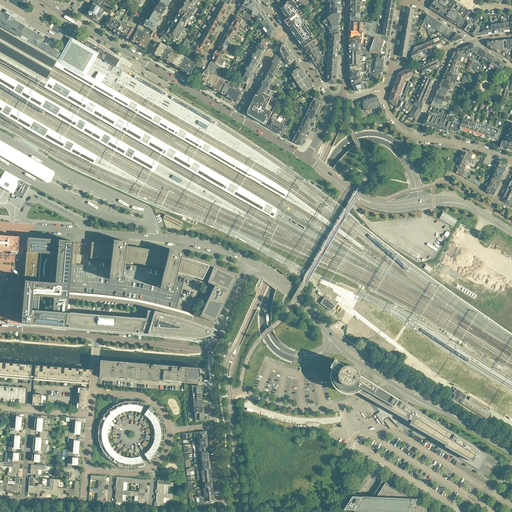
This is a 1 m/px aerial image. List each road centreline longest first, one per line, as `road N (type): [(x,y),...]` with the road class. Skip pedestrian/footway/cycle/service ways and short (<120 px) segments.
road 1 (tertiary): [(421,203),(399,149),(371,136),(349,141),(329,165),(266,303)]
road 2 (tertiary): [(511,453),(338,343)]
road 3 (tertiary): [(252,263),(186,240),(97,232)]
road 4 (tertiary): [(421,203),(363,200),(305,158)]
road 5 (tertiary): [(266,303),(263,331),(281,355),(314,359),(338,343)]
